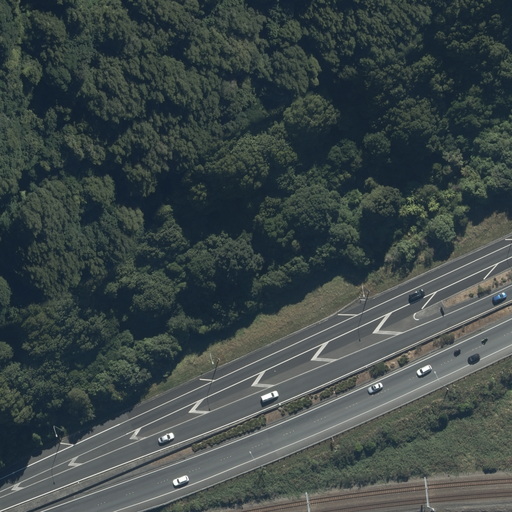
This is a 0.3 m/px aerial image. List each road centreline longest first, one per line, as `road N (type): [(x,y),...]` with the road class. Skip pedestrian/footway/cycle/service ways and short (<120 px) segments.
road 1 (trunk): [(0,487),(511,250)]
road 2 (trunk): [(0,501),(511,293)]
road 3 (trunk): [(511,334),(339,412),(79,511)]
